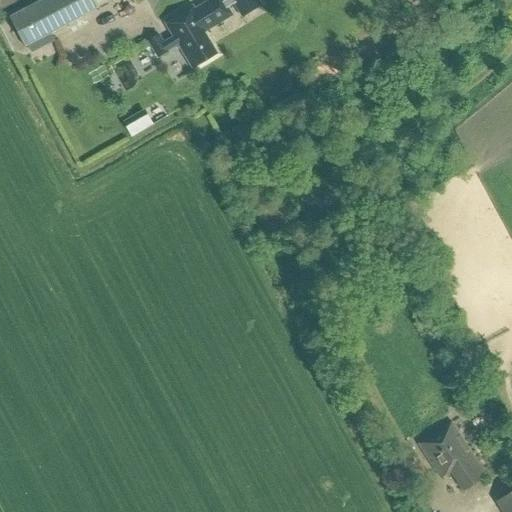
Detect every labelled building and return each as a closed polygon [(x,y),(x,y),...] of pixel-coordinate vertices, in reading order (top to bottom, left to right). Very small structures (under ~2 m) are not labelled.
[(25,47),(82,17),(72,0),(44,0),(10,18),(25,47)] [(193,7),(166,23),(193,68),(218,54),(205,32),(230,16),(220,0),(206,0),(194,8),(193,7)] [(261,17),(251,0),(241,0),(233,5),(245,26),(261,17)] [(158,57),(168,51),(158,35),(148,40),(158,57)] [(189,128),(206,148),(220,136),(202,116),(189,128)] [(486,475),(451,422),(418,443),(440,477),(450,470),(463,490),(486,475)] [(511,511),(511,492),(505,497),(495,504),(500,511),(511,511)]
